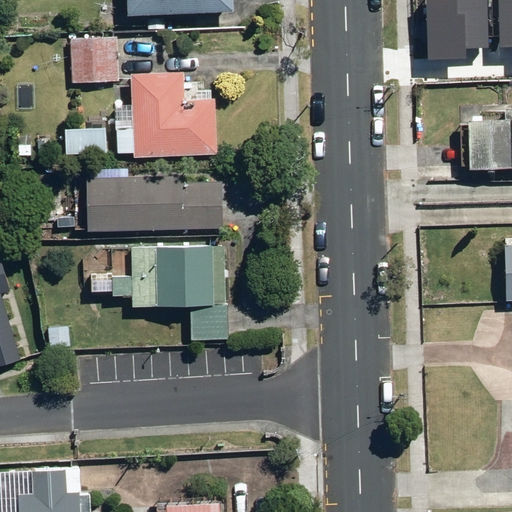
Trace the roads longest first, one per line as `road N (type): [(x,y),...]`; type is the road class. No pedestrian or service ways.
road 1 (tertiary): [(346,0),(363,398)]
road 2 (residential): [(0,420),(363,398)]
